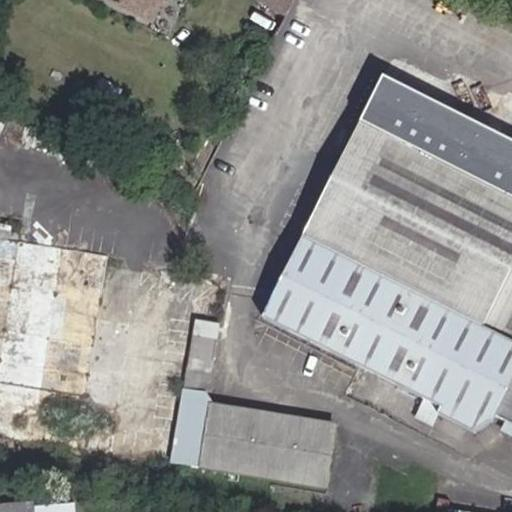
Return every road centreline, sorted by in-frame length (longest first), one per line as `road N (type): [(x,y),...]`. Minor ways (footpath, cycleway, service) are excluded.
road 1 (unknown): [(247,230),(245,348),(271,372),(411,442),(511,478)]
road 2 (unknown): [(511,57),(414,17),(394,17),(371,36),(272,219),(247,230)]
road 3 (unknown): [(247,230),(212,228),(148,204),(0,130)]
